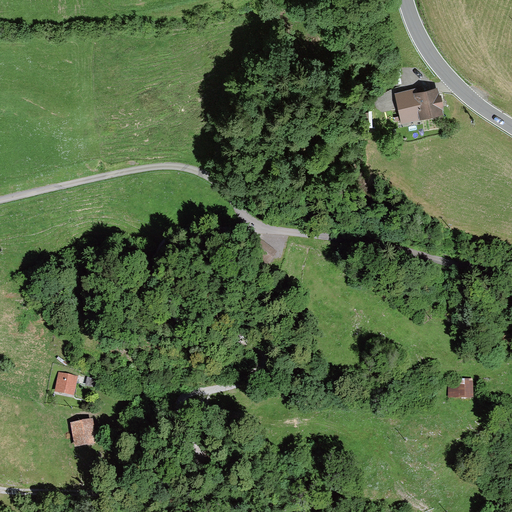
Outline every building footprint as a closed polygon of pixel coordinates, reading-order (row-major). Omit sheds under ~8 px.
[(436,87),(413,93),(411,89),(396,92),(402,121),(443,113),(436,87)] [(251,254),(266,265),(274,254),(259,243),(251,254)] [(54,390),(74,394),(78,376),(58,372),(54,390)] [(96,378),(87,376),(85,383),(95,385),(96,378)] [(473,378),(448,378),(448,397),(473,397),(473,378)] [(75,445),(98,441),(92,416),(69,421),(75,445)]
